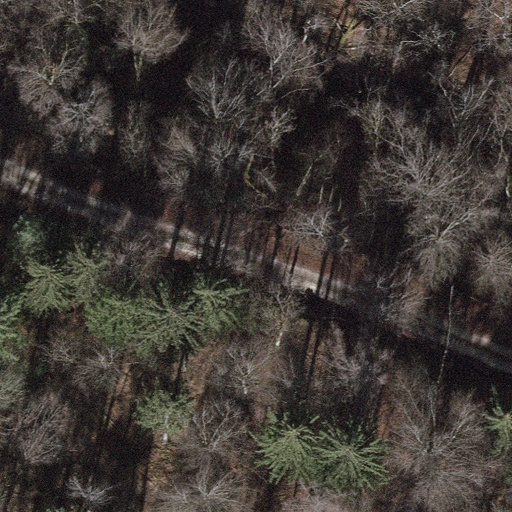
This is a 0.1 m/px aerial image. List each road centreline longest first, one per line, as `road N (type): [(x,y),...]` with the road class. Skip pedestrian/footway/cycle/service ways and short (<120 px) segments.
road 1 (track): [(511,354),(42,184),(0,161)]
road 2 (track): [(0,312),(133,511)]
